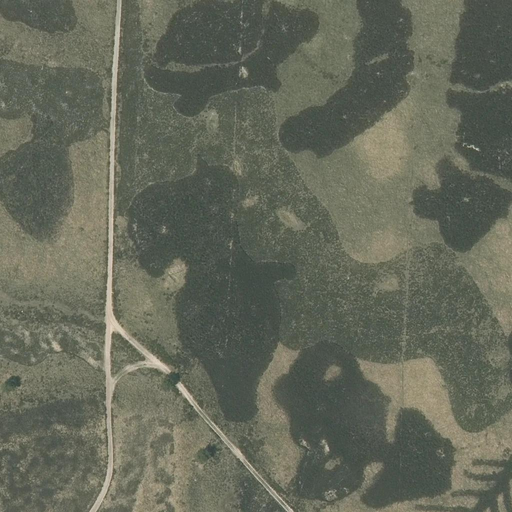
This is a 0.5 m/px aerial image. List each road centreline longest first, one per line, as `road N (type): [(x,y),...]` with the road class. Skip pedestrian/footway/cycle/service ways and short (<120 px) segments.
road 1 (unknown): [(119,0),(110,467),(94,511)]
road 2 (track): [(107,318),(293,511)]
